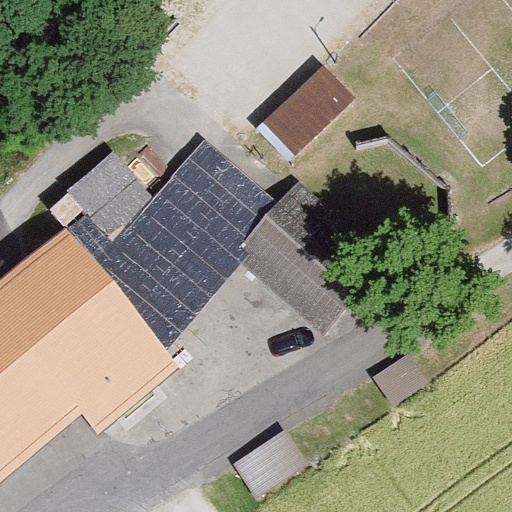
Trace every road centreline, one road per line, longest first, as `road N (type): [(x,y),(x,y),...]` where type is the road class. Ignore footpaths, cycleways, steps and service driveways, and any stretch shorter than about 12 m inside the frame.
road 1 (residential): [(98,511),(511,249)]
road 2 (track): [(330,0),(249,86),(202,157)]
